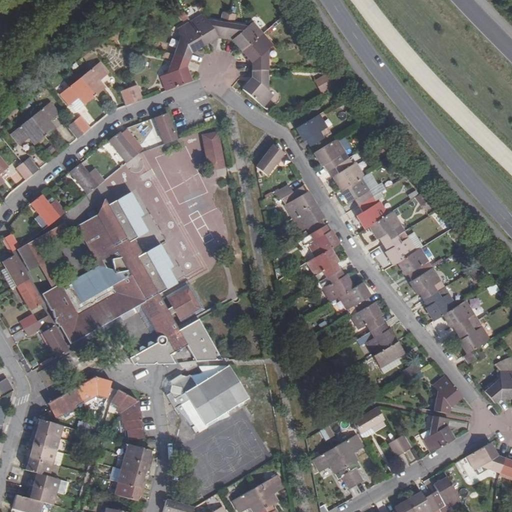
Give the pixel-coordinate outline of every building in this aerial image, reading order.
[(266,0),(259,4),(266,14),(272,9),(266,0)] [(221,12),(221,18),(234,20),(235,14),(221,12)] [(190,22),(203,46),(217,38),(224,39),(226,24),(214,22),(209,25),(203,14),(190,22)] [(177,43),(173,55),(188,60),(191,52),(203,46),(190,22),(176,30),(182,41),(177,43)] [(226,24),(224,39),(232,40),(242,52),(262,35),(253,23),(243,30),(239,26),(229,24),(226,24)] [(252,64),(252,71),(267,70),(268,59),(263,54),(272,46),(262,35),(242,52),(252,64)] [(160,77),(165,91),(191,81),(185,68),(188,60),(173,55),(169,68),(171,73),(160,77)] [(80,79),(95,97),(106,87),(100,81),(109,74),(100,63),(80,79)] [(242,89),(263,107),(272,95),(263,88),(267,83),(267,70),(252,71),(251,79),(242,89)] [(78,98),(83,106),(95,97),(80,79),(61,94),(69,105),(78,98)] [(122,91),(127,105),(135,102),(130,88),(127,89),(122,91)] [(31,119),(45,136),(55,128),(50,121),(59,114),(50,103),(31,119)] [(155,118),(165,145),(178,140),(167,113),(155,118)] [(307,140),(311,146),(323,139),(319,132),(327,128),(319,115),(297,128),(305,141),(307,140)] [(75,121),(84,133),(90,128),(81,116),(75,121)] [(29,138),(34,145),(45,136),(31,119),(11,135),(20,145),(29,138)] [(68,127),(77,139),(84,133),(75,121),(68,127)] [(207,172),(225,168),(218,131),(200,135),(207,172)] [(108,141),(126,164),(136,155),(127,144),(118,133),(108,141)] [(127,144),(136,155),(144,150),(133,138),(127,144)] [(325,165),(329,172),(335,168),(342,164),(338,157),(346,153),(338,139),(315,153),(323,166),(325,165)] [(257,167),(267,175),(284,153),(273,145),(257,167)] [(0,185),(5,181),(0,175),(0,173),(8,167),(0,156),(0,185)] [(22,163),(31,175),(38,170),(29,157),(22,163)] [(333,177),(341,190),(364,177),(356,163),(352,166),(348,160),(342,164),(335,168),(339,174),(333,177)] [(15,168),(25,180),(31,175),(22,163),(15,168)] [(69,172),(87,195),(98,187),(88,174),(79,164),(69,172)] [(88,174),(98,187),(105,181),(95,169),(88,174)] [(355,200),(358,206),(371,199),(368,192),(372,190),(364,177),(341,190),(349,203),(355,200)] [(275,192),(280,200),(289,195),(293,193),(288,185),(275,192)] [(285,206),(293,219),(317,205),(309,192),(307,193),(303,187),(293,193),(289,195),(293,201),(285,206)] [(112,260),(112,271),(101,267),(63,288),(60,283),(51,288),(41,294),(50,310),(52,310),(55,318),(57,317),(57,320),(58,324),(58,327),(60,330),(61,329),(69,344),(139,305),(158,337),(156,339),(155,340),(156,343),(155,344),(128,359),(132,366),(136,363),(138,365),(154,364),(169,355),(186,346),(195,362),(222,361),(197,320),(184,328),(182,324),(175,328),(169,317),(173,314),(178,323),(201,309),(187,287),(165,301),(169,308),(164,310),(155,295),(174,284),(166,270),(172,267),(158,245),(143,254),(134,240),(148,232),(140,218),(144,216),(131,193),(104,208),(107,214),(99,218),(97,216),(79,226),(100,263),(114,255),(116,259),(112,260)] [(425,194),(417,198),(422,206),(429,202),(425,194)] [(31,204),(48,226),(59,218),(49,206),(41,195),(31,204)] [(356,216),(364,229),(369,226),(387,216),(380,203),(375,205),(371,199),(358,206),(362,213),(356,216)] [(49,206),(59,218),(66,213),(56,200),(49,206)] [(309,227),(313,233),(326,226),(322,219),(324,218),(317,205),(293,219),(301,232),(309,227)] [(379,239),(383,245),(396,238),(403,233),(392,213),(387,216),(369,226),(377,240),(379,239)] [(64,224),(26,245),(40,248),(69,232),(64,224)] [(309,245),(316,258),(331,249),(340,244),(332,231),(330,232),(326,226),(313,233),(317,240),(309,245)] [(5,238),(12,252),(16,249),(20,248),(12,234),(5,238)] [(413,236),(407,240),(415,253),(420,250),(421,249),(413,236)] [(385,253),(393,266),(397,264),(415,253),(407,240),(400,244),(396,238),(383,245),(387,252),(385,253)] [(29,271),(39,266),(26,245),(20,248),(16,249),(29,271)] [(26,245),(39,266),(51,288),(60,283),(40,248),(26,245)] [(324,271),(328,278),(341,270),(337,263),(339,262),(331,249),(316,258),(308,263),(316,276),(324,271)] [(407,276),(411,282),(424,275),(420,268),(429,264),(420,250),(415,253),(397,264),(405,277),(407,276)] [(3,261),(17,287),(28,281),(14,256),(3,261)] [(323,289),(332,303),(340,297),(355,288),(347,275),(345,276),(341,270),(328,278),(331,284),(323,289)] [(419,295),(422,302),(435,294),(432,288),(439,283),(432,270),(424,275),(411,282),(409,284),(416,297),(419,295)] [(17,287),(31,311),(42,305),(28,281),(17,287)] [(356,305),(360,312),(373,305),(369,298),(371,297),(363,283),(355,288),(340,297),(348,310),(356,305)] [(424,309),(432,322),(442,316),(455,308),(447,296),(439,300),(435,294),(422,302),(426,308),(424,309)] [(426,308),(422,302),(415,306),(420,312),(424,309),(426,308)] [(452,329),(456,335),(469,327),(465,321),(473,316),(465,302),(455,308),(442,316),(450,330),(452,329)] [(368,325),(372,332),(385,323),(381,317),(383,316),(375,303),(373,305),(360,312),(352,317),(360,330),(368,325)] [(72,349),(136,313),(139,305),(69,344),(72,349)] [(158,337),(139,305),(136,313),(155,344),(156,343),(155,340),(156,339),(158,337)] [(21,323),(25,330),(39,322),(35,315),(21,323)] [(25,330),(29,337),(43,330),(39,322),(25,330)] [(367,343),(375,356),(399,342),(391,329),(389,330),(385,323),(372,332),(375,338),(367,343)] [(43,333),(57,358),(68,351),(54,327),(43,333)] [(458,343),(465,356),(468,354),(471,352),(488,342),(481,329),(472,334),(469,327),(456,335),(460,342),(458,343)] [(375,356),(381,368),(406,354),(399,342),(375,356)] [(461,357),(466,366),(473,361),(468,354),(465,356),(461,357)] [(174,363),(169,355),(154,364),(165,364),(174,363)] [(511,372),(511,359),(509,360),(501,365),(503,372),(511,372)] [(404,371),(409,379),(422,371),(418,363),(404,371)] [(180,374),(169,382),(171,386),(170,393),(165,395),(177,415),(179,415),(179,414),(187,423),(190,428),(191,428),(195,435),(217,421),(227,418),(229,416),(227,412),(237,406),(238,408),(243,405),(244,402),(248,399),(228,365),(225,367),(225,366),(199,367),(199,368),(201,372),(199,374),(190,376),(189,375),(186,377),(181,376),(180,374)] [(0,397),(13,390),(7,378),(0,381),(0,368),(1,368),(0,366),(0,397)] [(511,372),(503,372),(502,383),(498,382),(486,392),(495,404),(502,399),(511,399),(511,372)] [(435,386),(442,396),(438,399),(436,412),(451,414),(452,406),(464,397),(447,377),(435,386)] [(57,410),(62,419),(77,410),(75,407),(84,403),(91,399),(92,401),(98,398),(105,399),(107,389),(110,390),(112,383),(94,379),(48,405),(51,411),(52,412),(57,410)] [(128,431),(130,440),(144,438),(140,401),(119,392),(112,404),(118,408),(118,411),(120,413),(123,415),(125,414),(127,416),(127,420),(124,422),(125,431),(128,431)] [(354,422),(361,433),(370,428),(385,419),(379,408),(354,422)] [(52,412),(57,421),(62,419),(57,410),(52,412)] [(425,439),(433,452),(456,439),(449,427),(450,419),(435,416),(433,429),(436,433),(425,439)] [(35,426),(34,433),(59,440),(62,427),(40,421),(38,427),(35,426)] [(374,434),(370,428),(361,433),(364,439),(374,434)] [(35,441),(33,446),(56,452),(59,440),(34,433),(31,440),(35,441)] [(336,448),(347,467),(358,461),(354,454),(365,447),(358,435),(336,448)] [(404,436),(397,440),(405,452),(412,448),(404,436)] [(390,444),(397,457),(405,452),(397,440),(390,444)] [(127,444),(123,457),(150,464),(152,457),(149,456),(151,450),(145,449),(127,444)] [(467,457),(475,470),(485,465),(488,470),(501,474),(507,460),(498,457),(491,444),(467,457)] [(29,451),(27,458),(52,465),(56,452),(33,446),(31,452),(29,451)] [(331,467),(335,474),(347,467),(336,448),(314,460),(321,473),(331,467)] [(123,457),(120,470),(144,476),(146,470),(148,471),(150,464),(123,457)] [(27,465),(26,471),(34,473),(49,477),(52,465),(27,458),(25,465),(27,465)] [(511,461),(507,460),(501,474),(511,478),(511,461)] [(350,472),(357,485),(364,481),(357,468),(350,472)] [(120,470),(117,482),(118,483),(143,489),(145,483),(142,482),(144,476),(120,470)] [(342,477),(350,490),(357,485),(350,472),(342,477)] [(35,482),(33,487),(56,493),(59,481),(49,477),(34,473),(32,481),(35,482)] [(254,487),(265,507),(277,500),(273,492),(282,487),(275,475),(254,487)] [(429,491),(436,505),(443,500),(448,508),(461,501),(447,478),(434,485),(435,487),(429,491)] [(118,483),(115,496),(137,502),(138,496),(141,497),(143,489),(118,483)] [(29,492),(27,498),(44,503),(52,506),(56,493),(33,487),(32,493),(29,492)] [(248,507),(250,511),(257,511),(265,507),(254,487),(232,500),(239,511),(248,507)] [(408,501),(414,511),(432,511),(430,508),(436,505),(429,491),(422,495),(421,493),(408,501)] [(16,495),(13,508),(27,511),(41,511),(44,503),(27,498),(16,495)] [(191,511),(193,508),(178,504),(166,501),(162,511),(191,511)] [(392,511),(414,511),(408,501),(395,508),(396,511),(392,511)]
